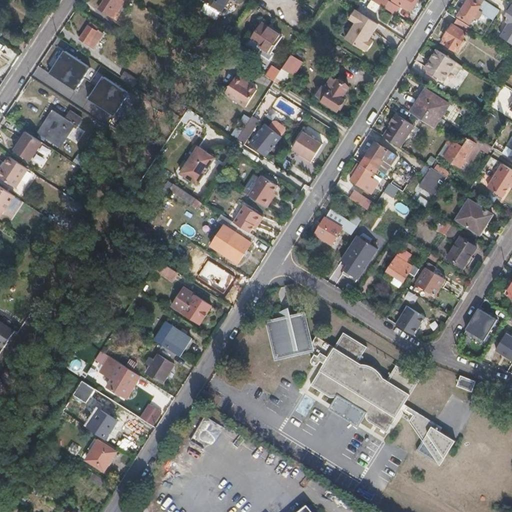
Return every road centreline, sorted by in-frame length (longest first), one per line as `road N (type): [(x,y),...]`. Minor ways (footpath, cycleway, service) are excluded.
road 1 (residential): [(275,260),(441,0)]
road 2 (residential): [(113,511),(275,260)]
road 3 (residential): [(436,357),(275,260)]
road 4 (residential): [(511,236),(436,357)]
road 5 (residential): [(69,0),(0,105)]
